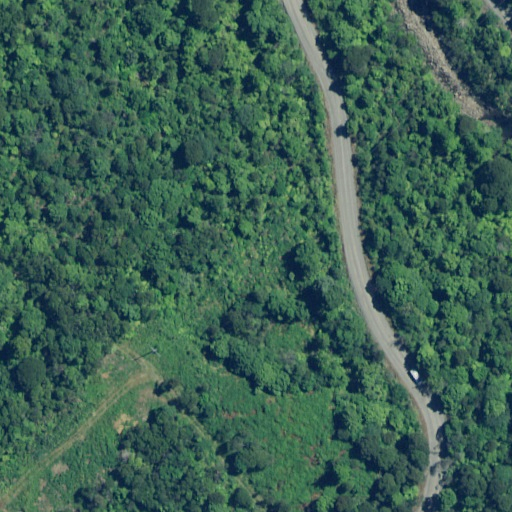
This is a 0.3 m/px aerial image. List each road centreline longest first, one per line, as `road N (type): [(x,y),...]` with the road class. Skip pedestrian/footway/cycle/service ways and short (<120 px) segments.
road 1 (unclassified): [(424,511),(442,447),(359,254),(343,146),(302,0)]
road 2 (track): [(290,511),(264,500),(156,368),(0,252)]
